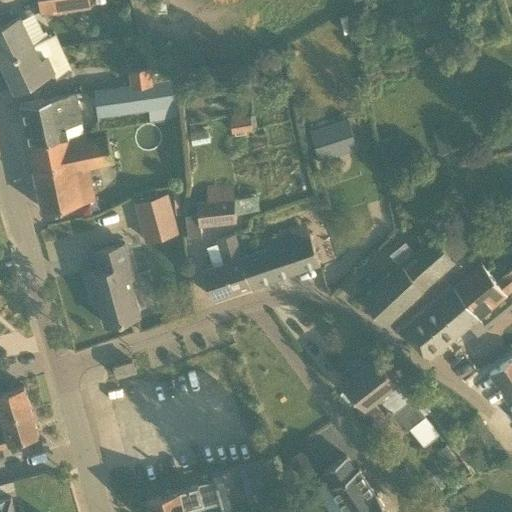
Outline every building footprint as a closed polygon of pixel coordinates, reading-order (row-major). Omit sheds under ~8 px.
[(42,14),(90,6),(89,0),(40,0),(42,14)] [(0,60),(2,60),(35,43),(23,18),(22,14),(0,24),(0,60)] [(53,71),(46,56),(42,57),(35,43),(2,60),(16,88),(53,71)] [(255,60),(240,72),(248,82),(263,70),(255,60)] [(132,84),(152,82),(150,65),(129,68),(132,84)] [(98,116),(175,106),(172,79),(152,82),(132,84),(111,87),(95,89),(98,116)] [(68,135),(66,126),(59,95),(20,104),(29,144),(71,138),(86,135),(85,131),(68,135)] [(232,132),(252,129),(250,115),(230,118),(232,132)] [(348,117),(309,130),(319,160),(358,146),(348,117)] [(113,161),(106,134),(86,137),(86,135),(71,138),(29,144),(43,209),(94,200),(87,167),(113,161)] [(445,135),(436,138),(441,152),(450,149),(445,135)] [(154,227),(181,225),(177,185),(150,188),(154,227)] [(200,224),(237,221),(234,199),(198,202),(200,224)] [(252,285),(320,262),(310,234),(283,243),(280,233),(260,240),(264,250),(243,257),(252,285)] [(242,258),(234,234),(217,240),(224,264),(204,271),(213,298),(252,285),(243,257),(242,258)] [(424,290),(455,262),(436,239),(416,254),(415,253),(403,264),(401,261),(362,298),(386,324),(424,290)] [(140,315),(130,278),(134,277),(124,243),(95,251),(100,271),(86,275),(94,305),(100,303),(106,324),(140,315)] [(511,289),(511,288),(511,266),(495,281),(483,265),(456,286),(482,316),(495,305),(508,295),(507,294),(511,289)] [(428,358),(455,337),(482,316),(456,286),(403,329),(428,358)] [(459,349),(444,370),(461,382),(475,361),(459,349)] [(392,412),(411,397),(377,354),(344,381),(365,409),(379,398),(391,413),(392,412)] [(511,357),(490,371),(509,401),(511,398),(511,357)] [(205,363),(210,387),(230,383),(225,359),(205,363)] [(116,375),(135,370),(132,360),(114,365),(116,375)] [(32,410),(24,385),(0,392),(0,416),(1,419),(32,410)] [(411,397),(392,412),(405,430),(409,427),(424,415),(411,397)] [(0,447),(10,445),(10,443),(39,434),(32,410),(1,419),(6,435),(0,436),(0,447)] [(486,450),(498,445),(482,411),(470,417),(486,450)] [(424,415),(409,427),(424,446),(439,434),(426,416),(424,415)] [(446,444),(438,451),(447,461),(455,455),(446,444)] [(305,448),(290,457),(296,466),(308,459),(309,454),(305,448)] [(246,464),(261,511),(290,511),(293,511),(276,456),(246,464)] [(346,511),(354,511),(378,498),(362,471),(359,473),(350,458),(328,471),(336,486),(333,488),(346,511)] [(188,511),(221,503),(214,480),(147,498),(150,511),(188,511)] [(15,511),(11,497),(5,498),(5,497),(0,498),(0,511),(15,511)] [(378,498),(354,511),(387,511),(379,497),(378,498)]
